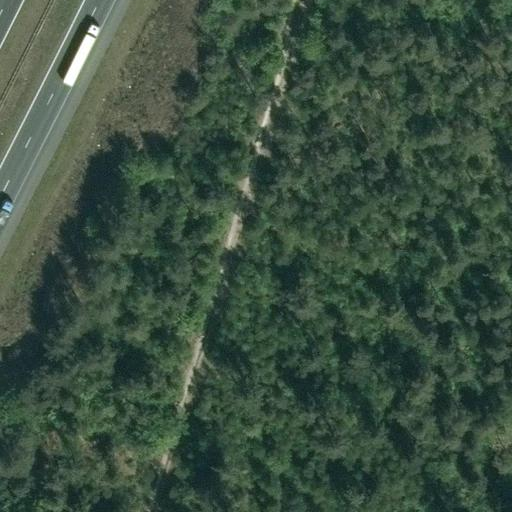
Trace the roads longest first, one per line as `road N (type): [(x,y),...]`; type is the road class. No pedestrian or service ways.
road 1 (unknown): [(170,511),(313,0)]
road 2 (motorway): [(0,196),(99,0)]
